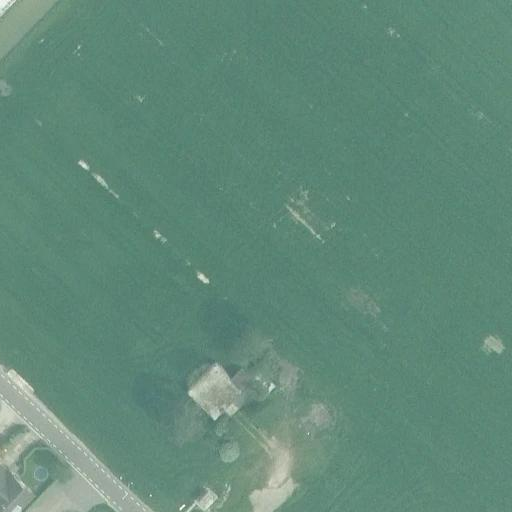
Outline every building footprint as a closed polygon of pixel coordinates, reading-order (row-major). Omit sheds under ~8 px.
[(0,0),(0,11),(10,0),(0,0)] [(215,362),(186,390),(213,417),(252,379),(241,368),(231,378),(215,362)] [(276,384),(258,366),(249,374),(267,392),(276,384)] [(0,511),(10,511),(31,491),(9,470),(6,473),(0,467),(0,511)] [(214,498),(207,491),(197,501),(204,508),(214,498)]
